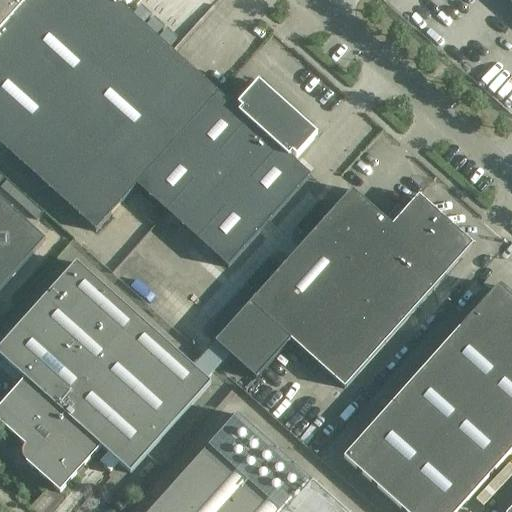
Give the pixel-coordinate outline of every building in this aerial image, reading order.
[(311,177),(290,158),(292,155),(297,159),(317,136),(258,83),(238,106),(242,110),(239,113),(120,6),(122,3),(127,7),(132,0),(0,0),(0,146),(96,232),(137,187),(228,269),(311,177)] [(345,390),(473,246),(419,197),(392,227),(352,191),(250,305),(345,390)] [(0,292),(45,242),(0,200),(0,292)] [(131,474),(211,384),(76,263),(0,348),(0,357),(25,380),(0,407),(0,424),(25,447),(23,449),(22,452),(22,455),(23,458),(24,461),(26,463),(60,494),(101,448),(131,474)] [(402,511),(458,511),(511,452),(511,298),(498,286),(344,459),(402,511)] [(345,511),(238,415),(150,511),(345,511)]
